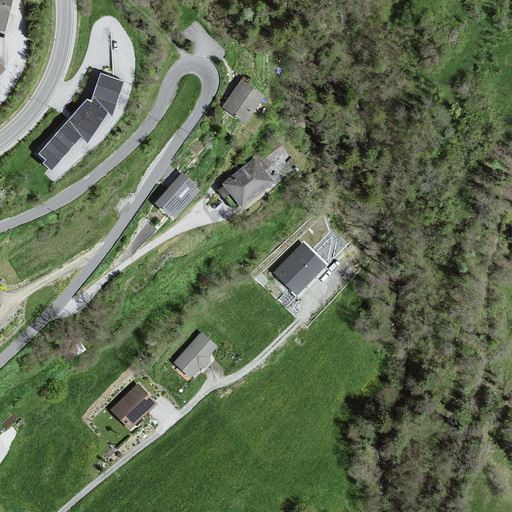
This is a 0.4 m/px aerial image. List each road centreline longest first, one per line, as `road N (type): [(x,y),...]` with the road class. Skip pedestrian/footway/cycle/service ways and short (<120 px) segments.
road 1 (residential): [(0,226),(61,199),(117,158),(150,124),(180,68),(201,66),(210,83),(201,109),(99,254),(0,361)]
road 2 (tertiary): [(0,141),(50,79),(64,0)]
